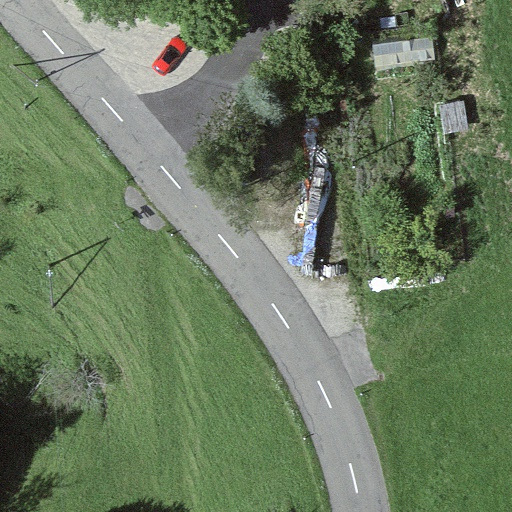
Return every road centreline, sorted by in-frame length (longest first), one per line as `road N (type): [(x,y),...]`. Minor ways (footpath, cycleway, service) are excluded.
road 1 (tertiary): [(361,511),(313,364),(265,293),(145,153)]
road 2 (tertiary): [(145,153),(13,0)]
road 3 (unclassified): [(145,153),(230,74),(262,30),(266,0)]
